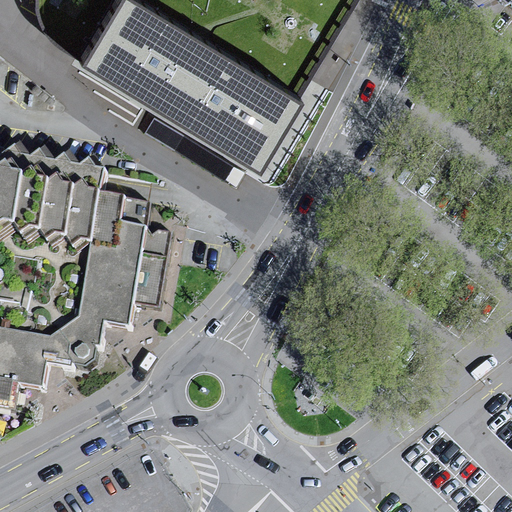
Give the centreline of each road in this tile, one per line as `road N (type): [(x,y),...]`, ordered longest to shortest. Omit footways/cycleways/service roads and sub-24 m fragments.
road 1 (residential): [(0,490),(125,420),(166,406)]
road 2 (residential): [(292,250),(371,108)]
road 3 (residential): [(292,250),(196,352)]
road 4 (residential): [(241,374),(292,250)]
road 5 (residential): [(371,108),(445,0)]
